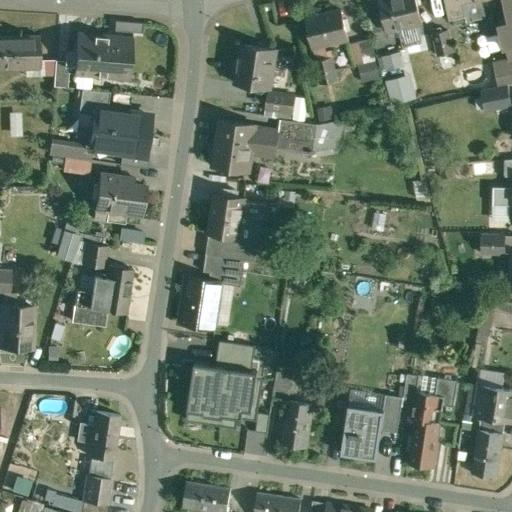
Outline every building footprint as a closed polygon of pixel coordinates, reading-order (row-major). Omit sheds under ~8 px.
[(417,0),(385,0),(381,1),(385,17),(380,18),(382,29),(388,28),(388,30),(423,21),(417,0)] [(445,0),(450,19),(466,16),(462,0),(445,0)] [(511,0),(506,0),(511,22),(502,24),(509,59),(511,58),(511,0)] [(343,11),(307,19),(313,47),(315,46),(318,60),(329,57),(328,52),(326,44),(350,39),(343,11)] [(444,15),(430,19),(434,33),(448,30),(444,15)] [(448,30),(434,33),(439,56),(453,52),(448,30)] [(133,39),(78,34),(76,61),(70,61),(69,72),(130,77),(133,39)] [(39,35),(0,36),(0,68),(26,68),(25,61),(40,60),(39,35)] [(371,38),(350,43),(356,65),(376,60),(371,38)] [(277,50),(243,44),(237,83),(271,88),(277,50)] [(333,51),(328,52),(329,57),(318,60),(317,60),(322,84),(337,80),(332,58),(334,57),(333,51)] [(400,52),(382,56),(386,71),(403,67),(400,52)] [(453,52),(439,56),(442,69),(456,66),(453,52)] [(70,61),(56,59),(54,86),(68,87),(69,72),(70,61)] [(505,60),(494,62),(499,85),(510,83),(505,60)] [(376,62),(359,66),(362,81),(379,77),(376,62)] [(383,80),(390,104),(415,97),(408,73),(383,80)] [(499,85),(482,89),(487,110),(511,104),(511,82),(510,83),(499,85)] [(111,92),(83,89),(80,114),(86,115),(95,116),(96,110),(109,111),(111,92)] [(297,97),(269,93),(267,108),(294,112),(297,97)] [(109,111),(96,110),(95,116),(91,148),(122,152),(147,155),(151,115),(109,111)] [(321,125),(282,119),(280,131),(277,149),(317,155),(321,125)] [(256,125),(221,120),(214,165),(249,170),(250,167),(253,167),(255,155),(268,157),(268,155),(276,156),(277,149),(280,131),(255,128),(256,125)] [(87,147),(51,142),(50,155),(65,157),(85,160),(87,147)] [(147,155),(122,152),(120,163),(149,167),(150,155),(147,155)] [(85,160),(65,157),(63,170),(88,173),(90,161),(85,160)] [(136,178),(102,173),(95,218),(126,223),(127,213),(142,215),(146,186),(132,184),(132,179),(135,180),(136,178)] [(246,197),(216,193),(210,233),(261,240),(265,218),(243,214),(245,200),(246,197)] [(267,203),(245,200),(243,214),(265,218),(267,203)] [(144,230),(121,227),(120,239),(142,242),(144,230)] [(79,234),(63,229),(55,255),(71,260),(79,234)] [(261,240),(210,233),(207,253),(246,259),(258,261),(261,240)] [(511,236),(482,236),(481,254),(511,254),(511,236)] [(107,245),(88,242),(84,265),(104,268),(107,245)] [(246,259),(207,253),(204,271),(212,272),(211,279),(223,281),(223,283),(242,286),(246,259)] [(93,291),(78,289),(73,320),(105,325),(107,311),(127,314),(134,269),(109,265),(107,276),(96,275),(93,291)] [(11,271),(0,270),(0,292),(9,294),(11,271)] [(211,279),(188,276),(181,322),(216,327),(223,283),(223,281),(211,279)] [(498,300),(484,298),(478,333),(490,335),(491,325),(490,325),(492,311),(495,312),(498,300)] [(511,302),(498,300),(495,312),(511,314),(511,302)] [(34,308),(1,306),(0,326),(0,345),(32,347),(34,308)] [(276,364),(272,390),(287,393),(292,367),(276,364)] [(421,376),(408,374),(403,406),(411,407),(411,408),(414,408),(417,391),(418,391),(421,376)] [(405,378),(394,376),(392,389),(390,404),(401,405),(405,378)] [(418,391),(417,391),(414,408),(411,408),(409,418),(416,419),(441,423),(444,404),(455,406),(459,380),(439,377),(436,394),(418,391)] [(500,394),(482,391),(483,384),(482,384),(476,415),(482,416),(506,420),(511,420),(511,388),(501,387),(500,394)] [(392,389),(374,386),(370,412),(388,415),(390,404),(392,389)] [(250,394),(226,390),(219,433),(243,437),(250,394)] [(313,404),(290,400),(283,443),(307,446),(313,404)] [(370,412),(353,409),(346,453),(371,457),(373,444),(384,446),(388,415),(370,412)] [(122,415),(97,412),(95,426),(82,424),(80,440),(92,442),(91,455),(99,456),(115,458),(122,415)] [(506,420),(482,416),(480,428),(504,432),(506,420)] [(441,423),(416,419),(410,463),(434,467),(441,423)] [(18,425),(2,421),(0,430),(0,435),(15,439),(18,425)] [(504,432),(480,428),(472,473),(497,477),(504,432)] [(115,458),(99,456),(99,459),(93,458),(90,475),(111,478),(115,458)] [(111,478),(90,475),(86,501),(107,504),(111,478)] [(31,480),(16,476),(12,491),(27,495),(31,480)] [(227,511),(231,489),(187,483),(183,506),(221,511),(227,511)] [(299,511),(302,499),(258,493),(255,511),(299,511)] [(79,511),(82,501),(55,494),(52,505),(77,511),(79,511)] [(39,511),(43,503),(32,500),(28,511),(39,511)] [(86,501),(84,501),(83,511),(82,511),(105,511),(107,504),(86,501)]
